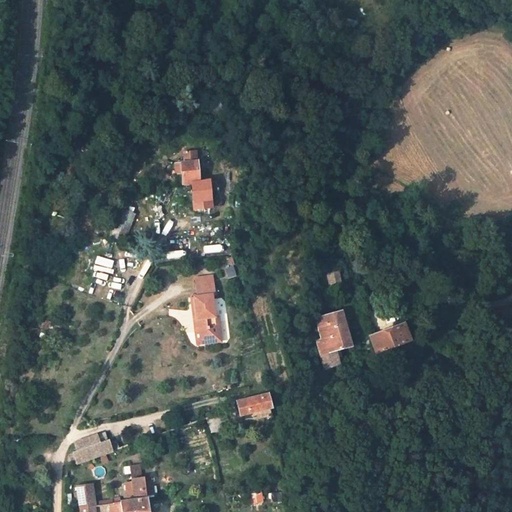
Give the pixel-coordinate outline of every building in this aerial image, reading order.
[(184,151),(185,161),(198,159),(197,150),(184,151)] [(185,184),(201,182),(199,159),(198,159),(185,161),(173,162),(175,173),(183,172),(185,184)] [(112,236),(124,240),(131,225),(135,215),(121,210),(112,236)] [(328,285),(339,283),(337,272),(327,274),(328,285)] [(212,275),(196,277),(198,296),(191,297),(197,346),(223,343),(219,316),(214,316),(211,294),(215,293),(212,275)] [(323,370),(340,365),(335,349),(350,345),(340,310),(314,317),(320,338),(314,339),(323,370)] [(369,334),(375,351),(409,338),(403,321),(369,334)] [(272,411),(269,396),(237,401),(240,416),(272,411)] [(105,431),(74,442),(77,452),(73,453),(78,467),(100,459),(98,454),(119,447),(117,440),(109,443),(105,431)] [(140,468),(129,469),(131,483),(123,484),(124,496),(132,495),(133,502),(108,505),(108,511),(149,511),(146,478),(141,479),(140,468)] [(93,484),(78,486),(80,511),(95,511),(95,507),(93,484)]
